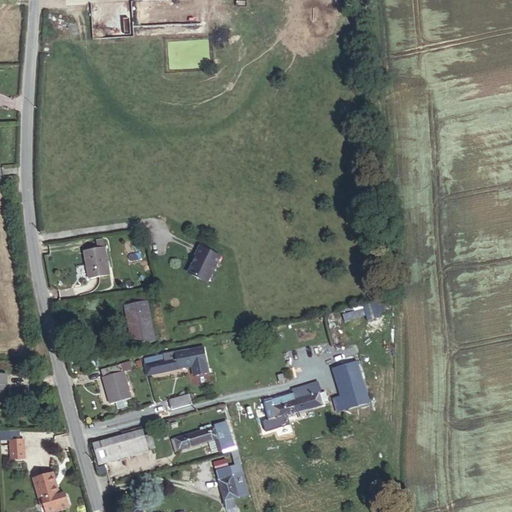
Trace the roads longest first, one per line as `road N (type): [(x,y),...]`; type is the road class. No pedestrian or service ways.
road 1 (unclassified): [(99,511),(48,331),(32,240),(26,124),(34,0)]
road 2 (track): [(409,511),(375,0)]
road 3 (unknown): [(331,374),(77,434)]
